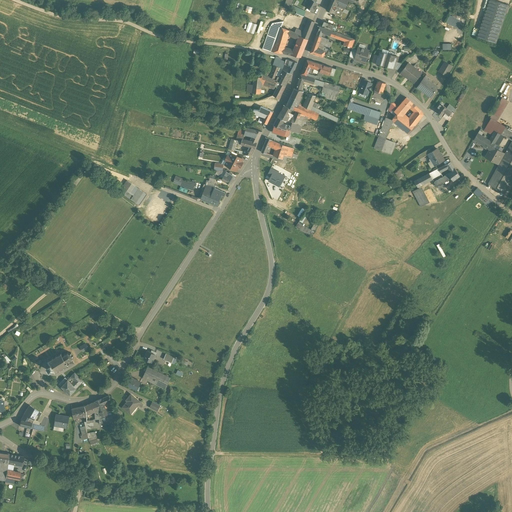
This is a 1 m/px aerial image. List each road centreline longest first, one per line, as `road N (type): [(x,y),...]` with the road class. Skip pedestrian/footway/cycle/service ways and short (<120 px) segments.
road 1 (secondary): [(252,163),(274,267),(221,385),(208,511)]
road 2 (residential): [(504,208),(459,165),(406,92),(305,55)]
road 3 (unclassified): [(235,47),(65,17),(15,0)]
road 4 (residential): [(0,425),(33,395),(77,402),(108,390),(140,332)]
road 5 (track): [(212,453),(392,457)]
road 6 (unclassified): [(140,332),(218,212)]
road 7 (track): [(129,175),(0,123)]
road 8 (secondary): [(305,55),(252,163)]
